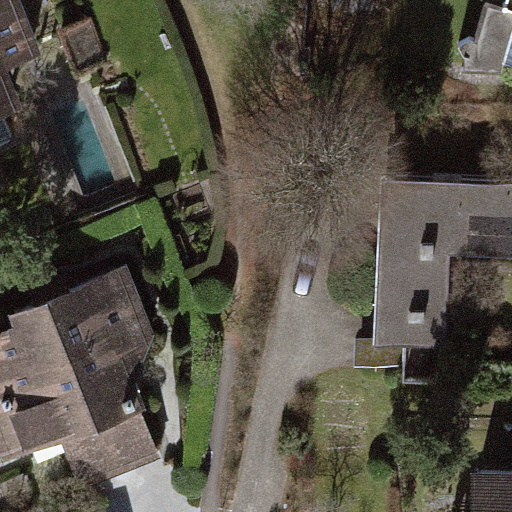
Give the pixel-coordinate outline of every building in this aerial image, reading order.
[(60,0),(0,0),(0,173),(21,215),(79,185),(25,81),(86,50),(60,0)] [(511,0),(471,0),(459,42),(511,57),(511,0)] [(511,196),(364,189),(356,353),(424,356),(428,269),(511,273),(511,196)] [(119,276),(0,326),(0,454),(16,447),(57,491),(125,446),(148,333),(119,276)] [(511,511),(511,479),(448,476),(445,511),(511,511)]
